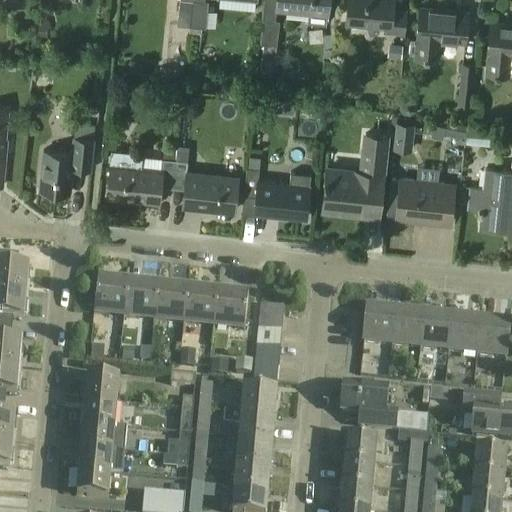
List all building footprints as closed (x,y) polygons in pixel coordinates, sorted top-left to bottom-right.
[(179,0),(178,25),(189,26),(190,26),(192,0),(179,0)] [(192,0),(190,26),(206,28),(208,1),(204,1),(204,0),(219,0),(218,8),(254,11),(255,0),(192,0)] [(275,21),(276,10),(309,13),(309,23),(326,25),(327,15),(329,15),(330,0),(264,0),(262,19),(275,21)] [(403,36),(405,12),(392,11),(393,0),(349,0),(347,25),(386,29),(386,34),(403,36)] [(440,41),(457,43),(465,44),(469,13),(420,8),(416,39),(418,39),(416,60),(437,62),(440,41)] [(511,71),(511,25),(492,24),(489,53),(491,53),(489,75),(510,77),(510,71),(511,71)] [(470,90),(475,90),(476,73),(477,65),(462,64),(459,100),(469,101),(470,90)] [(394,148),(410,149),(412,125),(396,123),(394,148)] [(379,216),(386,136),(365,134),(362,171),(327,167),(323,210),(379,216)] [(74,136),(73,154),(44,151),(40,192),(69,195),(72,168),(90,170),(94,138),(74,136)] [(107,198),(158,203),(160,187),(172,188),(175,160),(163,159),(161,171),(140,169),(142,155),(112,152),(107,198)] [(172,188),(184,189),(183,206),(234,211),(237,179),(186,174),(187,161),(175,160),(172,188)] [(247,166),(244,191),(256,193),(254,213),(305,219),(310,174),(290,172),(289,184),(258,181),(260,168),(247,166)] [(400,179),(396,218),(450,224),(454,185),(438,183),(439,171),(418,168),(417,181),(400,179)] [(511,171),(487,169),(485,187),(469,186),(467,209),(483,211),(481,227),(511,229),(511,171)] [(0,292),(26,295),(27,285),(30,285),(31,273),(29,273),(29,271),(20,270),(22,255),(0,253),(0,292)] [(92,316),(123,319),(126,285),(96,282),(92,316)] [(156,288),(126,285),(123,319),(152,322),(156,288)] [(152,322),(182,325),(186,291),(156,288),(152,322)] [(215,294),(186,291),(182,325),(212,328),(215,294)] [(25,306),(26,295),(0,292),(0,317),(12,319),(24,320),(24,318),(27,319),(28,306),(25,306)] [(215,294),(212,328),(242,331),(246,297),(215,294)] [(284,308),(260,305),(259,319),(283,321),(284,308)] [(360,342),(389,345),(393,310),(364,307),(360,342)] [(421,313),(393,310),(389,345),(418,349),(421,313)] [(450,316),(421,313),(418,349),(446,352),(450,316)] [(478,319),(450,316),(446,352),(474,355),(478,319)] [(0,317),(0,330),(11,331),(12,319),(0,317)] [(259,319),(258,331),(282,334),(283,321),(259,319)] [(507,322),(478,319),(474,355),(503,358),(507,322)] [(0,367),(12,369),(19,370),(20,360),(23,360),(24,348),(21,347),(21,345),(10,344),(11,331),(0,330),(0,367)] [(282,334),(258,331),(256,344),(281,346),(282,334)] [(256,344),(255,356),(280,359),(281,346),(256,344)] [(255,356),(254,370),(278,372),(280,359),(255,356)] [(251,376),(251,368),(252,364),(237,363),(236,375),(251,376)] [(19,370),(12,369),(0,367),(0,405),(4,406),(5,394),(17,395),(17,393),(19,393),(20,381),(18,381),(19,370)] [(278,372),(254,370),(252,382),(277,384),(278,372)] [(171,374),(170,387),(194,389),(195,376),(171,374)] [(116,406),(118,382),(87,379),(85,403),(116,406)] [(201,385),(198,411),(210,412),(213,386),(201,385)] [(357,429),(365,429),(395,432),(396,413),(385,412),(387,390),(343,386),(340,414),(358,416),(357,429)] [(243,401),(242,413),(242,415),(274,418),(277,392),(230,388),(229,400),(243,401)] [(511,440),(511,411),(493,410),(494,397),(464,395),(462,413),(474,414),(472,436),(511,440)] [(181,399),(180,411),(192,413),(193,400),(181,399)] [(85,403),(83,425),(114,429),(116,406),(85,403)] [(0,443),(12,444),(13,433),(16,433),(17,422),(14,421),(14,419),(3,418),(4,406),(0,405),(0,443)] [(190,436),(192,413),(180,411),(178,435),(190,436)] [(210,412),(198,411),(196,436),(208,437),(210,421),(210,412)] [(274,418),(242,415),(242,413),(223,412),(222,426),(241,427),(240,440),(272,443),(274,418)] [(114,429),(83,425),(81,450),(112,452),(124,453),(126,430),(114,429)] [(178,435),(176,458),(188,459),(190,436),(178,435)] [(208,437),(196,436),(194,461),(205,462),(208,437)] [(348,437),(345,462),(375,465),(378,440),(348,437)] [(270,468),(272,443),(240,440),(238,465),(270,468)] [(0,443),(0,468),(9,469),(10,466),(14,466),(14,455),(11,455),(12,444),(0,443)] [(410,443),(408,467),(421,469),(423,444),(410,443)] [(478,449),(475,474),(505,477),(507,452),(478,449)] [(81,450),(79,473),(109,476),(112,452),(81,450)] [(425,469),(438,471),(440,451),(427,450),(425,469)] [(187,471),(188,459),(176,458),(176,470),(187,471)] [(194,461),(191,485),(203,486),(205,462),(194,461)] [(373,489),(375,465),(345,462),(343,486),(373,489)] [(238,465),(235,491),(268,494),(270,468),(238,465)] [(419,493),(421,469),(408,467),(406,492),(419,493)] [(425,469),(423,494),(436,495),(438,471),(425,469)] [(107,500),(109,476),(79,473),(76,497),(107,500)] [(502,501),(505,477),(475,474),(473,498),(502,501)] [(201,511),(203,486),(191,485),(188,511),(201,511)] [(355,511),(371,511),(373,489),(343,486),(341,511),(355,511)] [(265,511),(268,494),(235,491),(233,511),(265,511)] [(416,511),(419,493),(406,492),(403,511),(416,511)] [(423,494),(421,511),(433,511),(436,495),(423,494)] [(501,511),(502,501),(473,498),(471,511),(501,511)]
